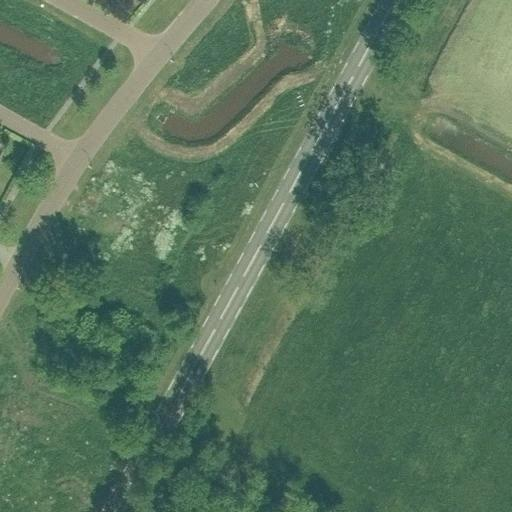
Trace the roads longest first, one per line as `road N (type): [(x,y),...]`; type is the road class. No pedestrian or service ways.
road 1 (tertiary): [(115,511),(400,0)]
road 2 (unclassified): [(0,290),(71,161)]
road 3 (unclassified): [(71,161),(155,55)]
